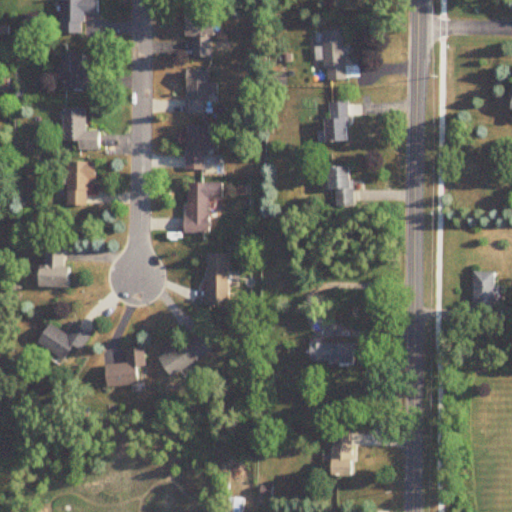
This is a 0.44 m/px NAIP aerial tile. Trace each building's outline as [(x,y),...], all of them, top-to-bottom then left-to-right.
[(63,0),(63,35),(87,35),(87,15),(102,15),(101,0),(63,0)] [(217,18),(189,17),(189,38),(194,38),(194,58),(216,59),(217,18)] [(348,33),(326,33),(326,60),(330,60),(330,84),(350,83),(348,33)] [(66,91),(92,91),(92,55),(66,55),(66,91)] [(188,116),(210,117),(211,72),(189,72),(188,116)] [(511,106),(511,76),(510,76),(502,104),(511,106)] [(352,104),(331,104),(331,144),(352,144),(352,104)] [(87,110),(64,110),(64,143),(79,143),(79,153),(100,153),(100,134),(87,134),(87,110)] [(221,137),(211,137),(211,128),(188,128),(187,171),(207,172),(207,152),(220,153),(221,137)] [(98,182),(98,163),(69,163),(69,207),(90,207),(90,182),(98,182)] [(356,210),(356,169),(335,169),(335,210),(356,210)] [(186,234),(212,234),(212,202),(224,202),(224,184),(186,184),(186,234)] [(74,268),(66,268),(66,247),(46,247),(45,288),(73,289),(74,268)] [(231,255),(208,255),(208,307),(231,307),(231,255)] [(501,323),(500,273),(476,273),(477,323),(501,323)] [(77,349),(82,353),(94,336),(79,325),(70,336),(55,325),(42,344),(67,362),(77,349)] [(215,351),(202,333),(161,360),(174,380),(215,351)] [(359,344),(313,343),(313,364),(359,365),(359,344)] [(109,388),(141,386),(140,369),(147,368),(145,350),(128,351),(129,364),(108,366),(109,388)] [(336,478),(356,478),(356,434),(336,434),(336,478)]
